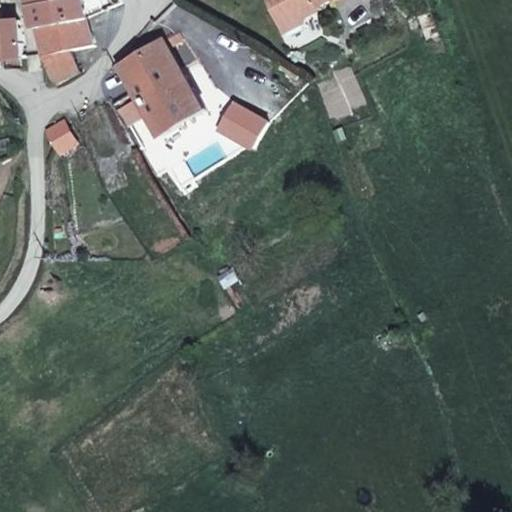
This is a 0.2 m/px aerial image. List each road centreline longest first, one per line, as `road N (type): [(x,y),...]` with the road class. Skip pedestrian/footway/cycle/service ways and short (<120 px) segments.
road 1 (residential): [(47,89),(30,148),(37,230),(0,300)]
road 2 (unclassified): [(126,0),(92,56),(47,89)]
